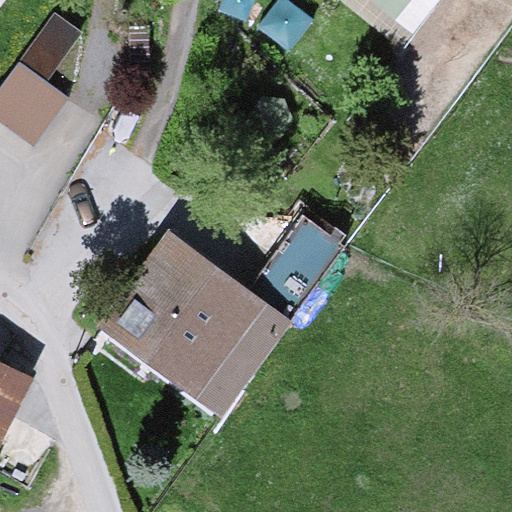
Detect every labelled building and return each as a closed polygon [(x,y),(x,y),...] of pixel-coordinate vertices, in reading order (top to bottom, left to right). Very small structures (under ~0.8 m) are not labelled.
[(380,0),(408,21),(424,0),(380,0)] [(52,16),(18,66),(38,81),(73,30),(52,16)] [(18,66),(0,91),(0,120),(27,139),(58,94),(38,81),(18,66)] [(169,241),(107,327),(213,404),(276,318),(169,241)] [(0,412),(19,375),(0,365),(0,412)]
